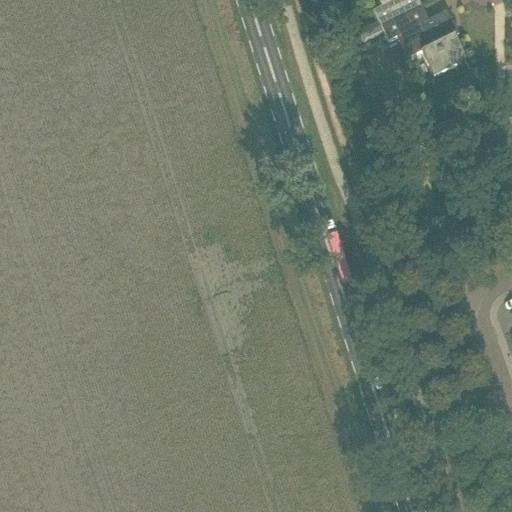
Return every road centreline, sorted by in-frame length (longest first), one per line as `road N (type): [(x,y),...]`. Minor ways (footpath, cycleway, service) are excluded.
road 1 (primary): [(411,511),(245,0)]
road 2 (residential): [(511,429),(472,324),(475,289),(483,284)]
